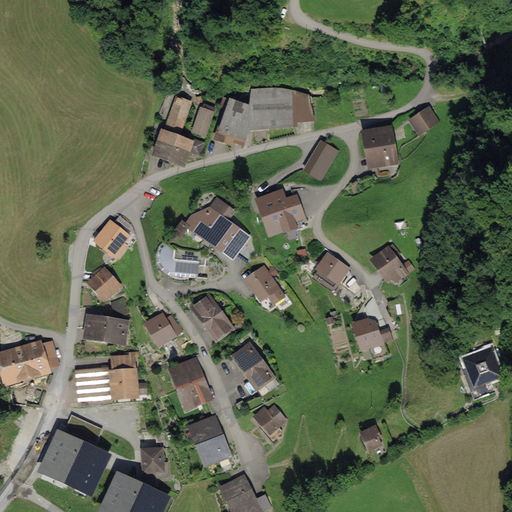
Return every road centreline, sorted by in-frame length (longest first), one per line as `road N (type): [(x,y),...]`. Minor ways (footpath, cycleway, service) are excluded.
road 1 (residential): [(0,505),(66,360),(85,233),(129,196)]
road 2 (residential): [(129,196),(149,277),(202,350),(245,471)]
road 3 (unclassified): [(351,129),(418,101),(431,60),(314,26),(296,0)]
road 4 (residential): [(129,196),(163,174),(351,129)]
road 5 (residential): [(351,129),(355,168),(322,209),(318,230),(352,261),(379,303)]
road 6 (unknown): [(31,449),(164,435),(190,487)]
